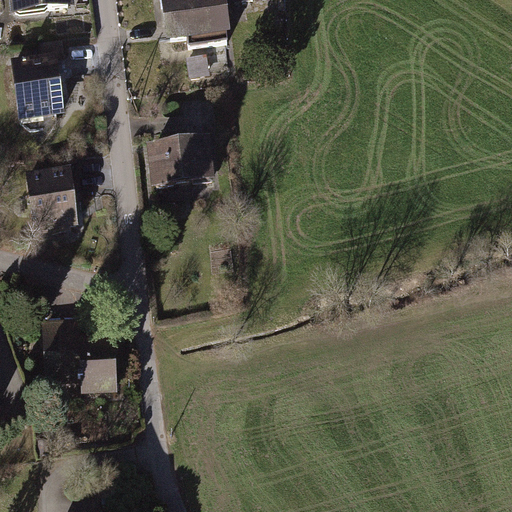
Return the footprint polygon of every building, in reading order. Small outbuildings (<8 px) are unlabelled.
[(76,0),(11,0),(14,17),(78,9),(76,0)] [(160,0),(166,44),(187,41),(188,51),(228,46),(227,37),(230,37),(226,6),(256,2),(255,0),(160,0)] [(39,45),(41,58),(59,56),(60,63),(66,62),(64,42),(39,45)] [(41,58),(13,62),(20,123),(66,117),(60,63),(59,56),(41,58)] [(206,57),(185,60),(189,82),(210,79),(206,57)] [(210,140),(146,148),(152,191),(216,183),(210,140)] [(73,170),(28,175),(35,236),(81,230),(73,170)] [(81,322),(42,324),(45,389),(80,388),(80,399),(117,398),(114,340),(82,341),(81,322)]
